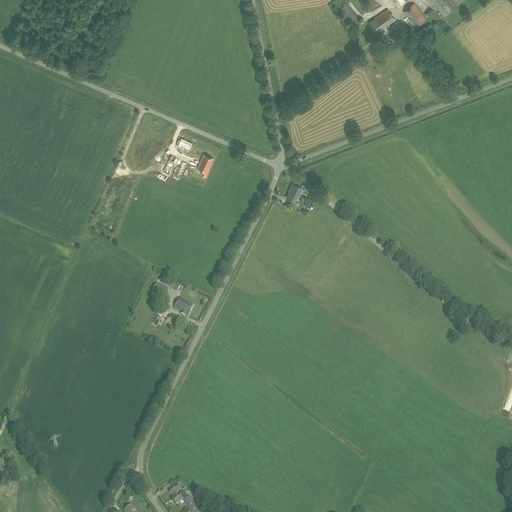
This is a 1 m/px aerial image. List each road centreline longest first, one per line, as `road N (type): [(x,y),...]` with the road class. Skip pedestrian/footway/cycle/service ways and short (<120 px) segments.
road 1 (unclassified): [(139,471),(280,164)]
road 2 (unclassified): [(280,164),(0,46)]
road 3 (unclassified): [(280,164),(511,78)]
road 4 (unclassified): [(280,164),(252,0)]
